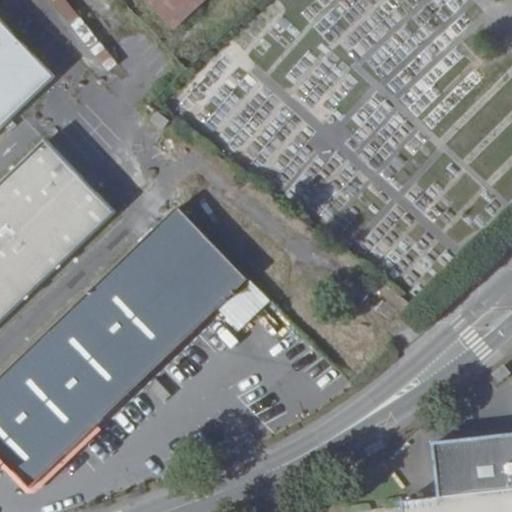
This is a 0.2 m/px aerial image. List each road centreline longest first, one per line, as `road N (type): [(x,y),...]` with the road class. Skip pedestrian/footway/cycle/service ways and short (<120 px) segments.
road 1 (tertiary): [(511,282),(316,453)]
road 2 (tertiary): [(316,453),(439,388),(511,327)]
road 3 (tertiary): [(162,511),(316,453)]
